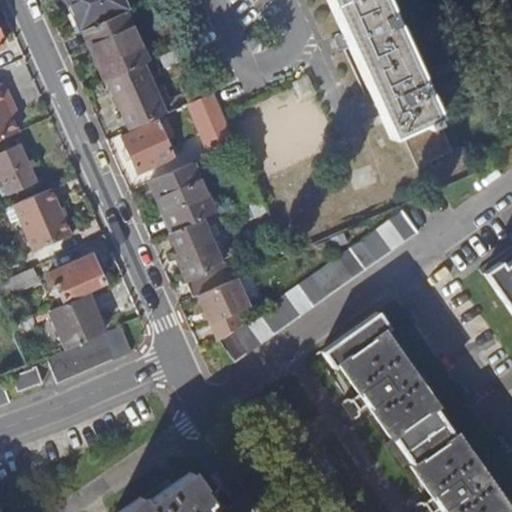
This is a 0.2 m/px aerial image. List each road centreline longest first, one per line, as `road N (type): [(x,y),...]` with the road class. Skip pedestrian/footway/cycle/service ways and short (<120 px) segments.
road 1 (residential): [(180,368),(19,0)]
road 2 (residential): [(202,411),(395,270)]
road 3 (residential): [(511,438),(395,270)]
road 4 (residential): [(0,435),(180,368)]
road 5 (residential): [(395,270),(511,186)]
road 6 (residential): [(273,511),(202,411)]
